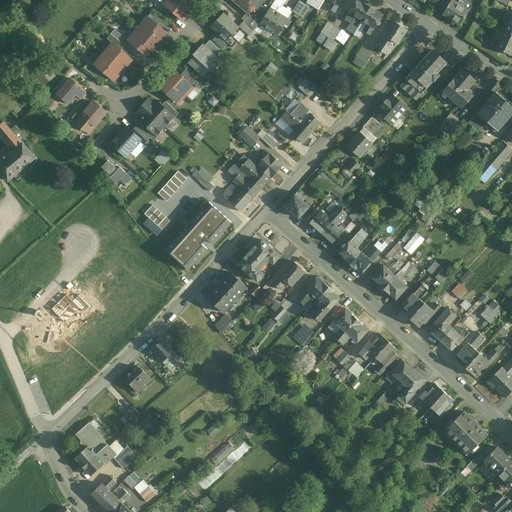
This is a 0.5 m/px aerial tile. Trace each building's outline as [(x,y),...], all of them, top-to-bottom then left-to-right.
[(190,12),(175,0),(169,0),(165,6),(182,20),(190,12)] [(193,0),(175,0),(190,12),(197,3),(193,0)] [(262,0),(234,0),(251,13),(262,0)] [(342,0),(330,0),(332,1),(327,8),(335,13),(342,0)] [(370,7),(359,0),(356,0),(345,19),(353,24),(357,17),(362,20),(370,7)] [(470,11),(452,0),(451,0),(443,14),(461,25),(470,11)] [(305,16),(309,5),(299,1),(294,12),(305,16)] [(384,15),(371,7),(370,7),(362,20),(367,24),(363,30),(370,35),(384,15)] [(288,19),(270,8),(263,20),(260,24),(278,35),(288,19)] [(263,20),(253,11),(251,13),(249,16),(259,25),(258,25),(259,26),(260,24),(263,20)] [(156,16),(152,13),(148,17),(149,19),(152,21),(156,16)] [(232,20),(224,13),(211,27),(219,35),(214,40),(221,46),(226,41),(233,47),(239,41),(234,37),(236,34),(234,33),(238,28),(231,22),(232,20)] [(259,25),(249,16),(244,21),(254,30),(258,25),(259,25)] [(152,21),(149,19),(141,29),(139,31),(159,48),(165,42),(162,39),(167,33),(162,29),(161,29),(152,21)] [(254,30),(244,21),(239,26),(249,35),(254,30)] [(407,30),(393,21),(376,47),(386,54),(394,42),(398,44),(407,30)] [(328,22),(321,32),(327,36),(334,26),(328,22)] [(334,26),(327,36),(334,40),(340,30),(334,26)] [(120,34),(115,29),(111,34),(116,38),(120,34)] [(511,54),(511,33),(504,30),(503,34),(496,31),(493,38),(499,41),(496,48),(511,55),(511,54)] [(159,48),(139,31),(139,32),(130,42),(142,52),(147,56),(152,50),(155,53),(159,48)] [(116,38),(111,34),(107,39),(112,43),(116,38)] [(222,52),(210,40),(204,46),(217,58),(222,52)] [(132,59),(114,44),(105,55),(121,68),(125,64),(126,65),(132,59)] [(204,46),(203,45),(194,55),(196,56),(189,63),(204,76),(210,69),(212,71),(221,62),(217,58),(204,46)] [(368,50),(362,47),(356,57),(361,60),(368,50)] [(368,50),(361,60),(366,63),(372,53),(368,50)] [(433,50),(406,79),(410,83),(404,89),(412,97),(419,91),(422,94),(434,81),(435,81),(439,76),(439,75),(437,73),(447,63),(433,50)] [(121,68),(105,55),(96,66),(113,81),(119,75),(117,73),(121,68)] [(90,61),(84,68),(88,72),(94,65),(90,61)] [(44,64),(34,73),(26,79),(35,91),(36,91),(39,95),(47,89),(43,85),(54,76),(44,64)] [(193,76),(186,69),(180,75),(187,82),(193,76)] [(464,70),(456,80),(454,79),(444,91),(463,108),(474,96),(468,91),(476,81),(464,70)] [(180,75),(177,72),(163,88),(180,103),(194,88),(193,88),(187,82),(180,75)] [(199,81),(193,76),(187,82),(193,88),(199,81)] [(59,93),(57,95),(68,104),(75,95),(80,99),(86,92),(81,88),(82,87),(71,78),(59,93)] [(315,86),(306,79),(299,87),(307,95),(315,86)] [(54,89),(43,102),(49,107),(55,101),(53,100),(57,95),(59,93),(54,89)] [(511,116),(511,107),(495,92),(468,124),(479,134),(488,123),(498,132),(511,116)] [(397,100),(392,95),(377,111),(392,125),(407,108),(397,100)] [(162,106),(156,101),(153,104),(148,100),(143,106),(165,126),(168,123),(168,124),(172,119),(173,117),(162,106)] [(106,112),(93,102),(88,108),(78,120),(83,128),(91,131),(106,112)] [(179,114),(166,102),(162,106),(173,117),(175,118),(179,114)] [(321,123),(300,103),(290,114),(300,123),(311,133),(312,133),(321,123)] [(83,104),(72,118),(77,122),(78,120),(88,108),(83,104)] [(165,126),(143,106),(137,112),(142,116),(139,119),(145,125),(156,136),(157,135),(158,134),(159,134),(163,130),(162,129),(165,126)] [(290,114),(287,111),(281,117),(283,119),(283,120),(286,123),(286,122),(294,129),(289,135),(295,140),(297,138),(302,143),(311,133),(300,123),(290,114)] [(461,122),(451,114),(443,123),(453,132),(461,122)] [(381,125),(372,117),(363,127),(372,134),(381,125)] [(0,124),(0,135),(8,145),(1,151),(0,150),(0,169),(9,180),(15,175),(18,179),(32,167),(29,163),(35,158),(23,143),(22,143),(14,134),(19,130),(16,126),(11,130),(4,122),(0,124)] [(156,136),(145,125),(141,129),(150,138),(154,141),(158,136),(157,135),(156,136)] [(141,129),(137,126),(132,132),(141,140),(141,141),(144,144),(150,138),(141,129)] [(260,137),(248,126),(240,135),(252,146),(260,137)] [(132,132),(126,127),(111,143),(123,153),(126,150),(129,153),(141,141),(141,140),(132,132)] [(373,143),(360,132),(348,146),(360,157),(373,143)] [(277,145),(266,134),(262,139),(273,149),(277,145)] [(511,148),(503,141),(486,160),(486,161),(496,169),(497,169),(511,151),(511,148)] [(169,157),(163,152),(159,156),(165,161),(169,157)] [(269,154),(258,167),(244,155),(235,165),(261,188),(266,183),(268,185),(273,180),(270,178),(282,165),(269,154)] [(361,165),(355,159),(348,167),(354,173),(361,165)] [(132,178),(120,167),(118,169),(108,160),(101,167),(111,176),(110,178),(117,184),(120,180),(126,185),(132,178)] [(496,169),(486,161),(481,167),(491,175),(496,169)] [(261,188),(235,165),(230,171),(236,177),(233,181),(238,186),(232,192),(229,189),(225,194),(225,197),(240,211),(261,188)] [(334,180),(324,169),(319,174),(330,184),(334,180)] [(174,176),(183,184),(187,179),(178,171),(174,176)] [(174,176),(170,180),(179,188),(183,184),(174,176)] [(214,186),(203,176),(198,181),(209,191),(214,186)] [(166,185),(175,192),(179,188),(170,180),(166,185)] [(166,185),(162,189),(171,197),(175,192),(166,185)] [(158,194),(167,201),(171,197),(162,189),(158,194)] [(305,199),(298,193),(290,202),(288,202),(287,202),(286,203),(286,204),(286,206),(286,207),(287,208),(288,208),(290,208),(300,217),(309,206),(303,201),(305,199)] [(190,223),(192,224),(207,238),(212,243),(231,222),(209,203),(190,223)] [(328,217),(322,211),(311,222),(322,232),(343,209),(338,205),(330,213),(331,214),(328,217)] [(351,210),(346,205),(343,209),(348,214),(351,210)] [(367,212),(360,205),(355,210),(363,217),(367,212)] [(145,214),(149,218),(157,209),(153,206),(145,214)] [(154,222),(161,213),(157,209),(149,218),(154,222)] [(343,209),(322,232),(333,242),(343,231),(337,225),(340,222),(341,222),(348,214),(343,209)] [(363,217),(355,210),(346,220),(354,228),(364,218),(363,217)] [(154,222),(158,226),(166,217),(161,213),(154,222)] [(162,230),(170,221),(166,217),(158,226),(162,230)] [(185,229),(166,250),(188,270),(207,249),(201,244),(207,238),(192,224),(186,230),(185,229)] [(359,232),(340,253),(351,263),(362,251),(357,247),(366,238),(359,232)] [(505,242),(497,235),(493,240),(501,247),(505,242)] [(392,240),(381,252),(386,256),(400,240),(396,237),(393,240),(392,240)] [(376,244),(381,249),(386,244),(381,239),(376,244)] [(280,256),(262,240),(256,246),(255,246),(250,252),(264,265),(270,259),(274,263),(280,256)] [(366,255),(362,251),(351,263),(362,273),(381,252),(374,246),(366,255)] [(264,265),(250,252),(244,258),(245,258),(239,265),(258,281),(264,274),(260,270),(264,265)] [(432,273),(438,264),(434,261),(428,270),(432,273)] [(294,262),(281,276),(275,284),(280,289),(287,282),(292,286),(305,272),(294,262)] [(384,266),(372,278),(384,289),(395,276),(391,272),(384,266)] [(398,268),(396,267),(391,272),(395,276),(400,271),(398,268)] [(444,268),(436,277),(442,283),(450,274),(444,268)] [(405,275),(400,271),(395,276),(400,281),(405,275)] [(231,272),(207,298),(224,313),(247,287),(231,272)] [(395,276),(384,289),(396,300),(407,287),(400,281),(395,276)] [(317,277),(297,299),(303,305),(312,295),(317,300),(329,287),(317,277)] [(256,284),(249,292),(254,297),(262,289),(256,284)] [(459,284),(452,292),(456,295),(463,287),(459,284)] [(329,287),(317,300),(323,305),(313,316),(319,321),(340,298),(329,287)] [(463,287),(456,295),(460,299),(468,291),(463,287)] [(418,288),(402,306),(405,308),(402,311),(411,318),(425,303),(418,298),(423,292),(418,288)] [(262,289),(254,297),(259,301),(266,293),(262,289)] [(431,309),(425,303),(411,318),(420,327),(422,324),(425,326),(441,308),(436,304),(431,309)] [(286,311),(281,306),(272,316),(277,320),(286,311)] [(489,306),(481,315),(485,319),(494,310),(489,306)] [(357,319),(345,308),(334,321),(341,328),(346,332),(357,319)] [(448,308),(429,329),(441,340),(452,328),(446,322),(454,313),(448,308)] [(494,310),(485,319),(491,324),(499,315),(494,310)] [(226,314),(215,326),(221,334),(233,321),(226,314)] [(269,332),(275,323),(270,319),(263,328),(269,332)] [(369,330),(357,319),(346,332),(350,336),(357,342),(369,330)] [(457,332),(452,328),(441,340),(453,350),(469,333),(462,327),(457,332)] [(341,328),(336,333),(341,337),(346,332),(341,328)] [(310,329),(301,338),(307,343),(315,334),(310,329)] [(350,336),(346,332),(341,337),(345,341),(350,336)] [(478,332),(457,355),(459,357),(457,360),(466,368),(480,353),(476,350),(486,339),(478,332)] [(378,337),(375,335),(360,353),(365,357),(369,352),(376,358),(390,342),(381,334),(378,337)] [(170,348),(162,340),(152,350),(163,362),(168,357),(175,364),(180,359),(181,358),(170,348)] [(188,355),(176,342),(170,348),(181,358),(180,359),(182,360),(188,355)] [(390,342),(376,358),(382,363),(377,369),(382,373),(398,355),(396,353),(399,350),(390,342)] [(486,359),(480,353),(466,368),(475,376),(478,373),(480,375),(499,354),(494,350),(486,359)] [(345,351),(337,361),(343,366),(351,357),(345,351)] [(351,357),(343,366),(348,371),(357,362),(351,357)] [(403,359),(386,377),(391,382),(392,382),(397,377),(403,382),(414,370),(403,359)] [(511,375),(511,362),(511,361),(503,370),(511,377),(511,375)] [(140,368),(127,381),(138,393),(152,380),(140,368)] [(503,370),(501,368),(487,382),(493,388),(495,387),(505,397),(511,390),(511,378),(511,377),(503,370)] [(426,380),(414,370),(403,382),(408,387),(399,398),(405,404),(426,380)] [(388,386),(372,404),(378,410),(403,382),(397,377),(392,382),(391,382),(388,385),(388,386)] [(433,387),(431,385),(414,403),(419,407),(424,402),(430,407),(444,392),(435,384),(433,387)] [(444,392),(430,407),(437,413),(432,419),(436,423),(453,405),(451,403),(453,400),(444,392)] [(124,414),(132,423),(140,415),(132,406),(124,414)] [(486,435),(464,412),(445,430),(468,453),(486,435)] [(105,440),(89,422),(77,434),(89,447),(75,458),(83,467),(108,445),(108,444),(107,445),(104,441),(105,440)] [(205,433),(210,438),(220,430),(215,424),(205,433)] [(108,445),(83,467),(91,476),(104,464),(105,465),(111,459),(110,459),(116,454),(108,445)] [(128,446),(114,458),(119,464),(129,455),(133,452),(128,446)] [(511,462),(498,447),(485,460),(499,474),(511,462)] [(479,454),(466,466),(471,471),(484,458),(479,454)] [(129,455),(119,464),(123,469),(133,461),(129,455)] [(437,476),(416,455),(407,463),(428,485),(437,476)] [(511,462),(499,474),(511,487),(511,462)] [(116,482),(110,476),(102,484),(108,490),(116,482)] [(102,484),(91,496),(100,506),(112,494),(108,490),(102,484)] [(150,484),(140,494),(143,498),(154,489),(150,484)] [(130,495),(124,489),(116,497),(120,502),(122,500),(124,501),(130,495)] [(154,489),(143,498),(147,502),(158,493),(154,489)] [(112,494),(100,506),(106,511),(113,511),(122,503),(120,502),(116,497),(112,494)] [(505,498),(501,494),(493,502),(496,506),(494,509),(496,511),(501,511),(502,511),(511,501),(506,496),(505,498)] [(511,511),(511,500),(511,501),(502,511),(501,511),(511,511)] [(130,511),(122,503),(113,511),(134,511),(132,509),(130,511)]
